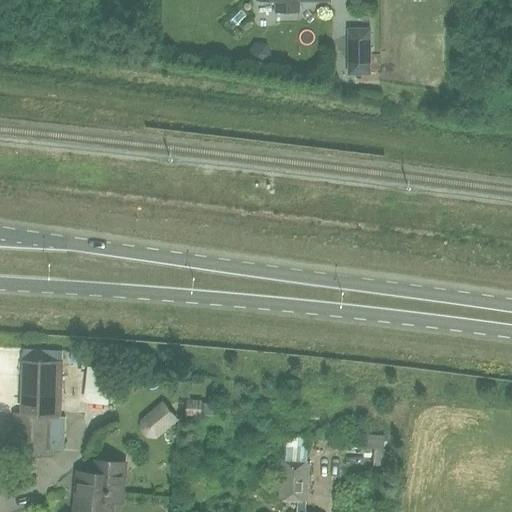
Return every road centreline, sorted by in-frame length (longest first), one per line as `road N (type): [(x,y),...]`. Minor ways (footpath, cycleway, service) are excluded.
road 1 (primary): [(511,307),(0,236)]
road 2 (primary): [(0,285),(511,334)]
